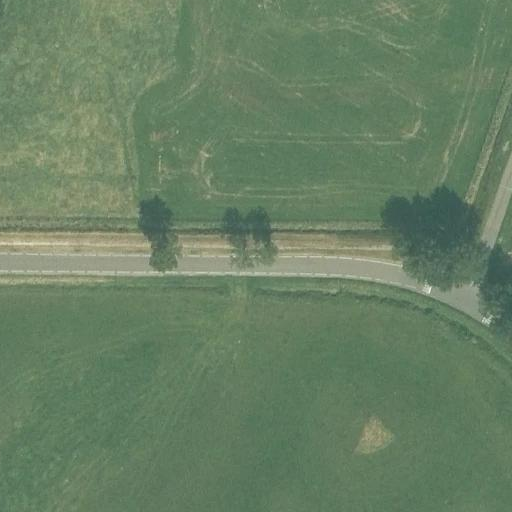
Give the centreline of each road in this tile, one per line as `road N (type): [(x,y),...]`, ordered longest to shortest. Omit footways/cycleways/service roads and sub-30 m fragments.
road 1 (unclassified): [(465,298),(385,273),(323,266),(0,261)]
road 2 (unclassified): [(465,298),(511,177)]
